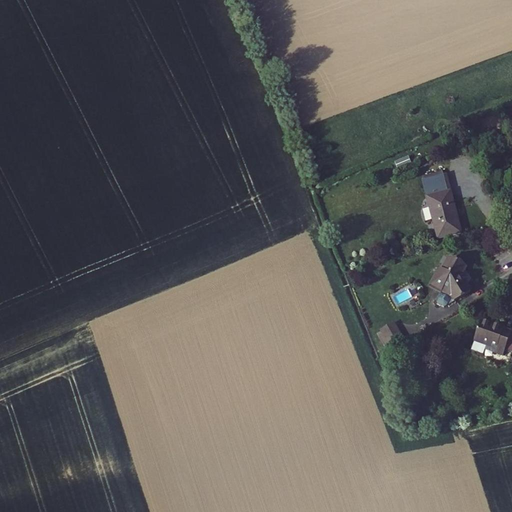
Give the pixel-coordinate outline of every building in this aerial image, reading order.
[(408,130),(426,126),(424,118),(406,122),(408,130)] [(463,238),(446,183),(423,190),(439,245),(463,238)] [(473,294),(465,284),(467,280),(463,278),(468,269),(451,259),(443,273),(440,272),(434,287),(440,290),(450,295),(456,302),(473,294)] [(401,334),(394,321),(382,327),(388,340),(401,334)] [(388,340),(382,327),(376,330),(382,342),(388,340)] [(507,361),(511,342),(511,335),(506,334),(507,331),(497,329),(496,331),(482,327),(476,349),(499,355),(498,359),(507,361)] [(404,339),(401,334),(388,340),(391,346),(404,339)] [(391,346),(388,340),(382,342),(385,348),(391,346)]
